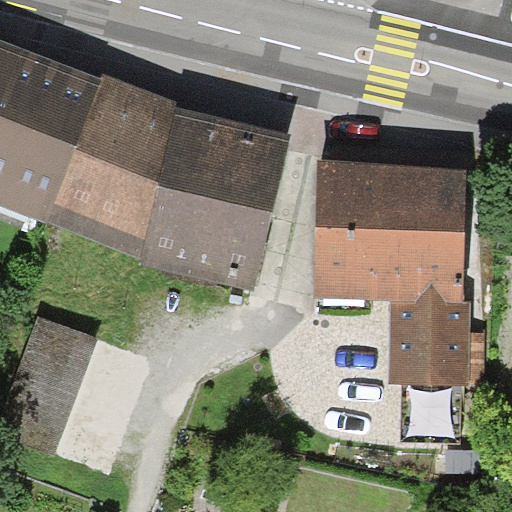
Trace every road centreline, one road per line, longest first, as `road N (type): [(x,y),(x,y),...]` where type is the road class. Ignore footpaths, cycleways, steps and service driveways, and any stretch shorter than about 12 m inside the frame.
road 1 (primary): [(255,38),(511,98)]
road 2 (primary): [(107,0),(255,38)]
